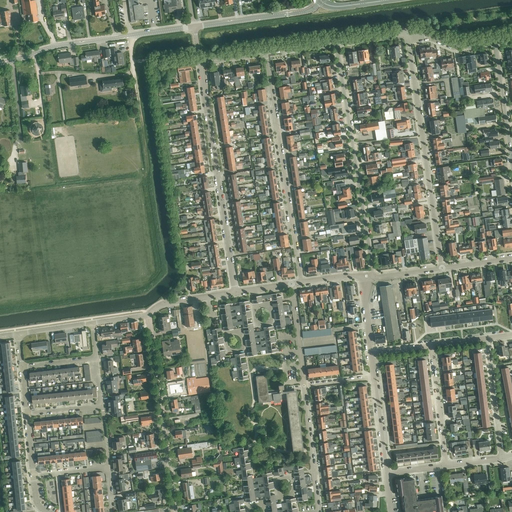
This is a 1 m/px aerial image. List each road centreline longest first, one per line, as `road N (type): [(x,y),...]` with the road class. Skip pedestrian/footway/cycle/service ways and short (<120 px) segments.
road 1 (residential): [(441,268),(407,32)]
road 2 (residential): [(372,277),(336,42)]
road 3 (residential): [(234,291),(199,60)]
road 4 (residential): [(301,281),(266,51)]
road 5 (residential): [(175,511),(147,315)]
road 6 (tertiary): [(0,63),(73,43),(194,27)]
road 7 (tertiary): [(194,27),(302,12),(320,1)]
road 8 (residential): [(446,465),(431,345)]
road 9 (residential): [(511,158),(495,39)]
road 10 (residential): [(501,457),(486,338)]
road 11 (residential): [(26,414),(98,405),(95,358)]
